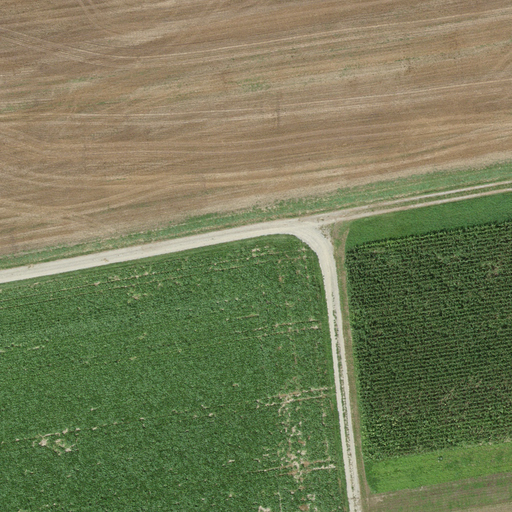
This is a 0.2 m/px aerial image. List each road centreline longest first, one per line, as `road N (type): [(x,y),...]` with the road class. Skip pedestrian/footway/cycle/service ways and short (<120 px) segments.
road 1 (track): [(0,278),(311,230)]
road 2 (track): [(311,230),(333,269),(354,511)]
road 3 (track): [(311,230),(340,215),(511,185)]
